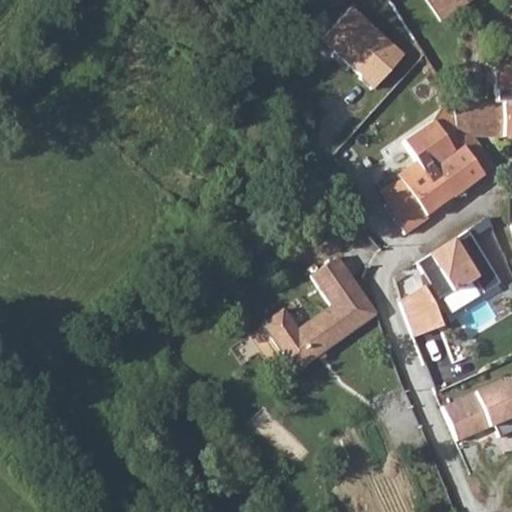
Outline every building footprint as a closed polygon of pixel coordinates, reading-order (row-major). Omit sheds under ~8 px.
[(382,0),(363,0),(364,1),(356,6),(381,44),(389,39),(399,54),(412,46),(382,0)] [(446,0),(453,9),(465,0),(446,0)] [(368,214),(381,245),(397,232),(400,235),(425,218),(422,214),(448,194),(450,197),(490,167),(466,134),(445,101),(424,117),(427,123),(400,141),(413,160),(395,173),(397,178),(377,193),(383,204),(368,214)] [(511,102),(445,101),(466,134),(489,137),(511,135),(511,102)] [(386,271),(415,337),(447,323),(442,313),(500,287),(476,235),(492,229),(490,224),(386,271)] [(291,374),(373,317),(354,289),(292,333),(277,312),(257,326),(291,374)] [(503,353),(511,349),(511,306),(496,312),(502,328),(496,330),(503,353)] [(458,445),(511,422),(511,383),(509,376),(441,404),(458,445)]
